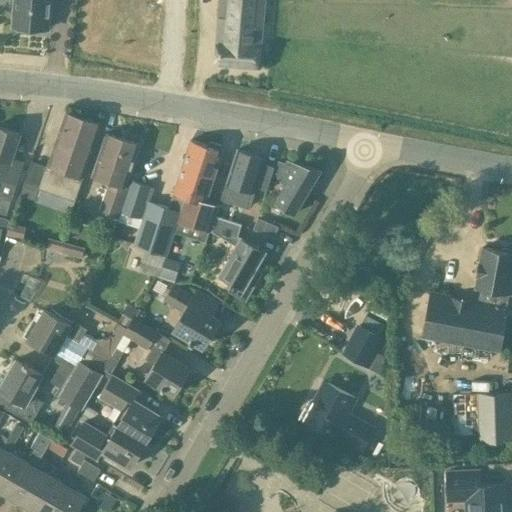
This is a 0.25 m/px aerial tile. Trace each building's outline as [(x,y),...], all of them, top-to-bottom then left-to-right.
[(10,0),(10,5),(14,5),(12,27),(17,27),(17,31),(30,32),(30,28),(48,29),(50,0),(10,0)] [(106,0),(104,30),(136,33),(137,12),(139,13),(140,1),(138,1),(138,0),(106,0)] [(218,0),(214,64),(259,67),(263,0),(218,0)] [(40,189),(75,201),(101,125),(66,113),(40,189)] [(0,186),(0,213),(5,215),(23,162),(11,157),(19,135),(0,128),(0,179),(2,180),(0,186)] [(121,210),(122,211),(132,181),(131,180),(128,187),(125,186),(139,146),(106,135),(92,178),(108,183),(99,211),(118,218),(121,210)] [(170,244),(177,220),(180,212),(184,199),(189,200),(206,147),(190,142),(169,208),(146,200),(150,186),(132,181),(122,211),(142,217),(134,244),(166,255),(170,244)] [(222,152),(206,147),(189,200),(184,199),(180,212),(177,220),(212,231),(216,218),(219,208),(206,204),(222,152)] [(264,158),(237,149),(222,199),(248,207),(264,158)] [(321,168),(287,160),(277,177),(285,185),(274,202),(294,214),(321,168)] [(36,201),(40,189),(23,184),(19,195),(36,201)] [(260,216),(255,227),(277,236),(282,225),(260,216)] [(229,292),(244,301),(260,274),(253,270),(263,252),(257,249),(258,248),(257,247),(256,248),(237,237),(241,225),(216,218),(212,231),(211,233),(236,247),(219,276),(233,284),(229,292)] [(421,337),(500,352),(508,309),(506,309),(508,294),(511,295),(511,288),(511,253),(482,248),(475,288),(476,288),(473,302),(429,294),(421,337)] [(175,332),(201,348),(217,321),(209,316),(216,303),(196,291),(193,296),(173,284),(163,301),(185,314),(175,332)] [(28,340),(54,354),(65,336),(78,343),(85,330),(71,323),(70,325),(44,310),(37,324),(31,325),(25,334),(28,339),(28,340)] [(147,348),(157,331),(136,318),(126,335),(147,348)] [(341,353),(371,370),(389,340),(380,335),(360,325),(358,324),(341,353)] [(151,348),(144,360),(153,365),(145,380),(173,396),(189,368),(162,352),(161,352),(160,353),(151,348)] [(30,395),(42,375),(27,366),(28,364),(24,362),(23,364),(15,360),(0,386),(0,388),(3,391),(0,396),(0,404),(31,423),(43,402),(30,395)] [(69,375),(94,389),(103,374),(78,360),(75,364),(69,375)] [(118,424),(146,442),(161,416),(133,400),(139,389),(112,372),(98,396),(125,412),(118,424)] [(57,396),(82,410),(94,389),(69,375),(57,396)] [(303,420),(362,452),(376,425),(349,411),(356,400),(328,385),(317,405),(313,403),(303,420)] [(477,393),(478,442),(511,441),(511,394),(511,392),(477,393)] [(7,437),(9,438),(0,452),(0,491),(19,458),(9,452),(26,424),(17,419),(7,437)] [(103,452),(131,468),(146,442),(118,424),(111,436),(84,420),(70,444),(97,461),(103,452)] [(46,456),(50,447),(66,455),(70,446),(41,432),(32,449),(46,456)] [(7,437),(1,433),(0,435),(0,452),(9,438),(7,437)] [(0,491),(0,492),(16,502),(42,457),(35,452),(28,463),(19,458),(0,491)] [(16,502),(33,511),(53,477),(42,471),(48,460),(42,457),(16,502)] [(84,457),(78,470),(96,478),(102,466),(84,457)] [(299,477),(321,490),(326,481),(304,468),(299,477)] [(466,500),(466,511),(500,511),(500,503),(504,503),(503,484),(480,485),(479,470),(447,471),(448,501),(466,500)] [(33,511),(34,511),(54,511),(76,476),(68,471),(61,482),(53,477),(33,511)] [(54,511),(78,511),(87,497),(74,490),(81,479),(76,476),(54,511)]
